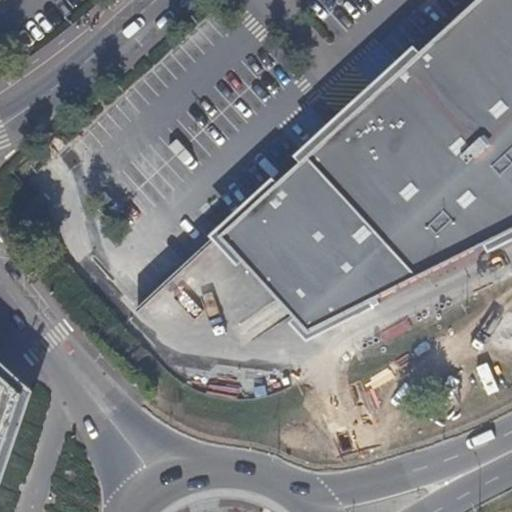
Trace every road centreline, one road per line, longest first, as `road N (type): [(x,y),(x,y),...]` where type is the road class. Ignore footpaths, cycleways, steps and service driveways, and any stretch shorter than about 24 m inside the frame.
road 1 (residential): [(158,485),(0,275)]
road 2 (primary): [(488,462),(370,490),(323,492),(285,482)]
road 3 (residential): [(0,132),(159,0)]
road 4 (primary): [(285,482),(206,469),(158,485)]
